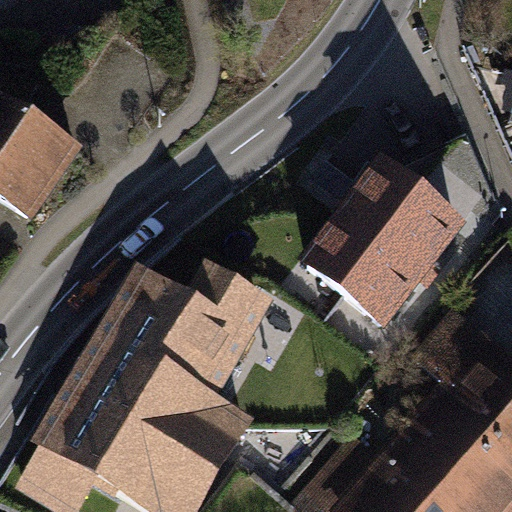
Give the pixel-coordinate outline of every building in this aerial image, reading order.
[(0,207),(34,230),(80,158),(0,106),(0,207)] [(376,158),(294,262),(345,297),(422,195),(376,158)] [(422,195),(345,297),(383,326),(460,223),(422,195)] [(145,283),(106,343),(219,410),(276,312),(211,275),(191,309),(145,283)] [(414,358),(442,381),(484,418),(474,429),(511,461),(511,365),(453,312),(444,322),(414,358)] [(106,343),(71,396),(226,490),(260,435),(219,410),(106,343)] [(509,511),(511,511),(511,461),(474,429),(484,418),(442,381),(374,457),(435,511),(509,511)] [(43,459),(19,497),(43,511),(83,511),(94,495),(122,511),(212,511),(226,490),(71,396),(35,454),(43,459)] [(435,511),(374,457),(353,438),(292,505),(300,511),(435,511)]
